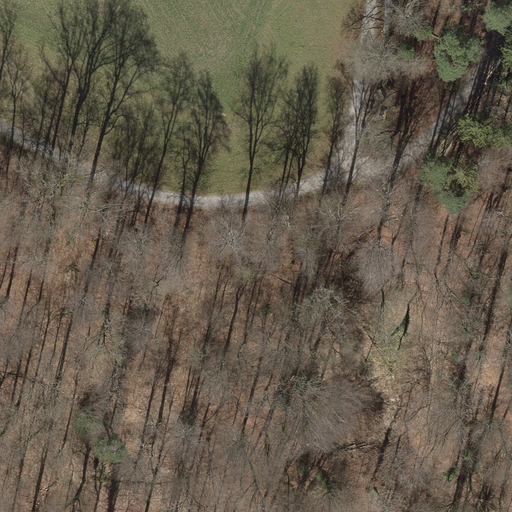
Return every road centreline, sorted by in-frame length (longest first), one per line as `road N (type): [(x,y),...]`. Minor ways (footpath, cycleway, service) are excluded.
road 1 (track): [(314,191),(232,212),(174,204),(0,116)]
road 2 (track): [(511,21),(437,121),(406,148),(371,171),(314,191)]
road 3 (track): [(371,0),(314,191)]
